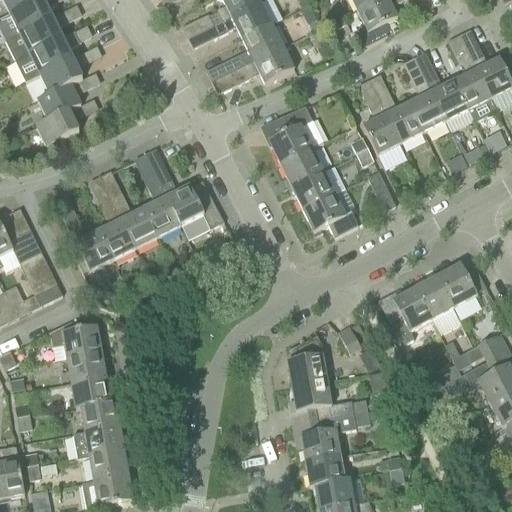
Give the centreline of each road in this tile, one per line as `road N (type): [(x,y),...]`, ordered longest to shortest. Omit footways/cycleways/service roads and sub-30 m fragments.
road 1 (residential): [(204,137),(460,16),(452,0)]
road 2 (tertiary): [(189,511),(212,379),(228,343),(295,305)]
road 3 (residential): [(0,201),(27,197),(192,115)]
road 4 (tertiary): [(295,305),(468,211)]
road 5 (residential): [(204,137),(295,305)]
road 6 (residential): [(116,0),(192,115)]
